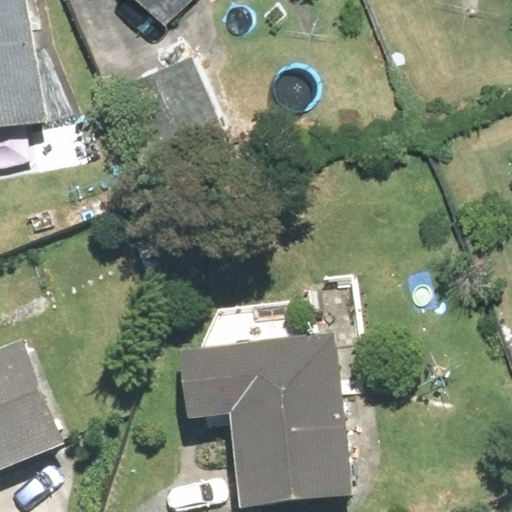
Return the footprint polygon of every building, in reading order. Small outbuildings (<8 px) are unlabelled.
[(0,0),(0,137),(56,127),(33,0),(0,0)] [(154,0),(177,23),(200,0),(154,0)] [(193,50),(113,79),(139,149),(219,120),(193,50)] [(312,511),(364,505),(339,337),(191,359),(201,429),(241,423),(254,511),(312,511)] [(29,348),(0,359),(0,484),(73,454),(29,348)]
